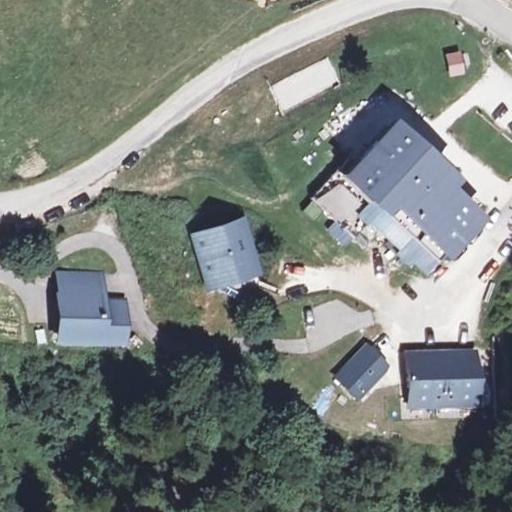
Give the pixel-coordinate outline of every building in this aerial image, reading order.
[(460,55),(445,56),(448,78),(462,76),(460,55)] [(327,57),(268,87),(281,112),(340,82),(327,57)] [(370,116),(297,197),(342,238),(353,227),(378,249),(392,233),(424,262),(464,217),(426,183),(432,176),(439,168),(420,151),(415,157),(394,138),(370,116)] [(420,151),(399,132),(394,138),(415,157),(420,151)] [(247,217),(189,236),(205,293),(264,276),(247,217)] [(392,233),(378,249),(410,278),(424,262),(392,233)] [(115,343),(115,299),(92,299),(92,272),(59,272),(58,343),(115,343)] [(369,349),(342,378),(362,396),(390,367),(369,349)] [(480,406),(479,352),(404,353),(405,407),(480,406)]
